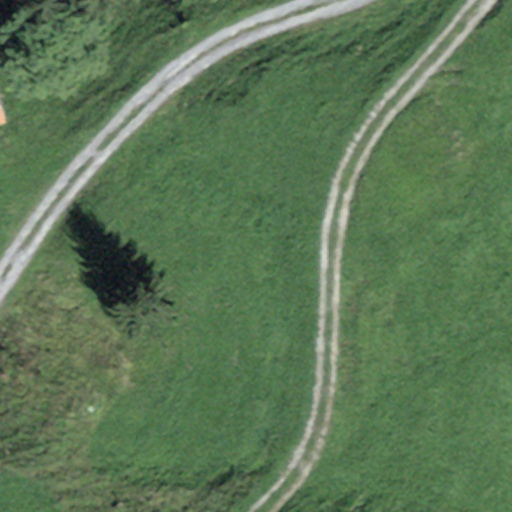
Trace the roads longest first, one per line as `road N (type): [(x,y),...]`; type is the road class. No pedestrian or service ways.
road 1 (track): [(247,511),(312,450),(341,182),(483,0)]
road 2 (track): [(319,0),(226,42),(51,198),(0,260)]
